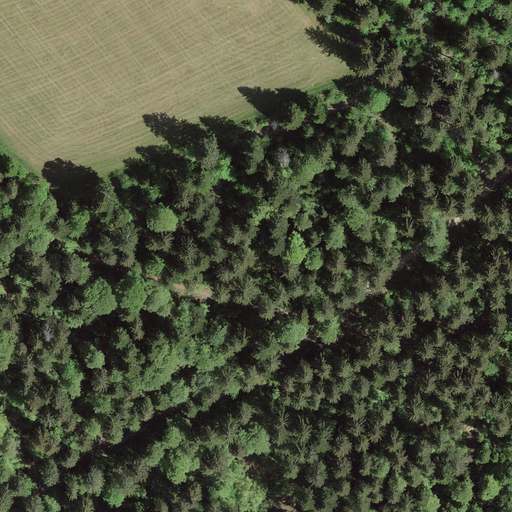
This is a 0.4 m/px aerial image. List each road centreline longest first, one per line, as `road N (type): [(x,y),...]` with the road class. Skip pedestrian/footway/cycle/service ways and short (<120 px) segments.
road 1 (track): [(511,168),(335,323),(208,400),(158,408),(51,471),(39,511)]
road 2 (track): [(0,254),(67,237),(226,137),(301,125),(390,79),(427,100),(502,176)]
road 3 (track): [(335,323),(128,269),(0,193)]
road 4 (track): [(87,448),(39,379),(20,304),(0,288)]
